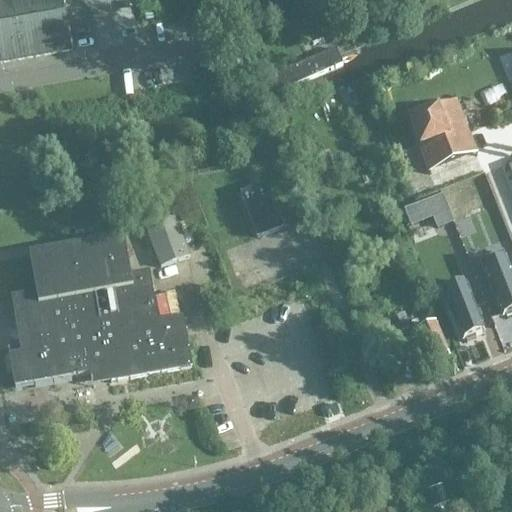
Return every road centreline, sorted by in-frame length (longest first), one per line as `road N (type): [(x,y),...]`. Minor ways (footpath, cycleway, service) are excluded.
road 1 (tertiary): [(109,508),(161,500),(511,364)]
road 2 (unclassified): [(0,83),(188,51)]
